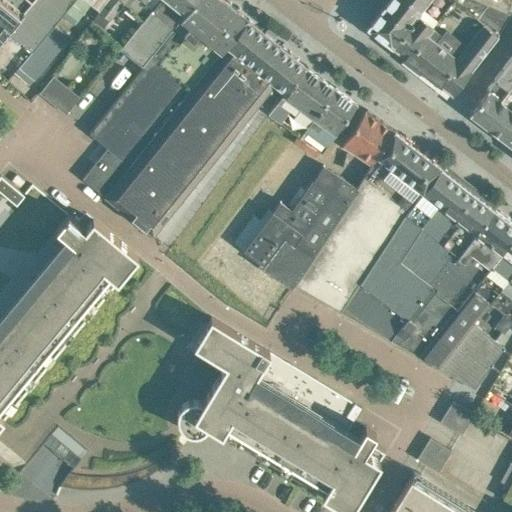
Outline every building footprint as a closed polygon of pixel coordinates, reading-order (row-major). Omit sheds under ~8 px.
[(0,0),(0,38),(7,31),(22,13),(6,0),(0,0)] [(6,0),(22,13),(33,0),(6,0)] [(33,0),(22,13),(7,31),(32,51),(38,43),(66,10),(73,0),(33,0)] [(73,0),(66,10),(77,20),(89,4),(98,11),(106,0),(73,0)] [(142,66),(194,0),(158,0),(144,19),(143,18),(119,48),(120,48),(68,115),(88,132),(89,132),(141,66),(142,66)] [(129,165),(248,18),(226,0),(194,0),(142,66),(141,66),(89,132),(88,132),(107,147),(129,165)] [(144,19),(158,0),(106,0),(98,11),(109,20),(122,3),(143,18),(144,19)] [(507,17),(511,7),(511,0),(387,0),(366,26),(391,45),(427,0),(480,0),(484,1),(481,7),(507,17)] [(498,33),(507,17),(481,7),(484,1),(480,0),(427,0),(391,45),(452,93),(498,33)] [(272,86),(275,81),(280,86),(285,90),(306,65),(301,61),(296,57),(248,18),(129,165),(107,147),(82,177),(153,234),(272,86)] [(34,80),(59,50),(43,37),(38,43),(32,51),(18,67),(34,80)] [(511,50),(469,106),(511,138),(511,50)] [(306,65),(285,90),(267,111),(271,114),(270,115),(297,135),(293,142),(294,142),(295,141),(309,121),(306,118),(331,83),(306,65)] [(315,155),(318,149),(321,151),(356,101),(335,86),(309,121),(295,141),(315,155)] [(371,164),(395,129),(366,109),(341,143),(371,164)] [(403,215),(441,165),(395,129),(371,164),(355,187),(358,189),(295,284),(341,310),(403,215)] [(392,340),(495,207),(441,165),(403,215),(341,310),(392,340)] [(259,229),(244,248),(260,261),(257,264),(291,287),(294,283),(295,284),(358,189),(355,187),(324,166),(314,180),(312,179),(292,209),(280,201),(265,221),(259,229)] [(0,440),(26,462),(58,423),(89,449),(75,466),(82,466),(93,468),(103,469),(124,467),(135,464),(154,455),(163,450),(172,443),(177,438),(186,430),(187,430),(190,431),(194,432),(198,431),(202,430),(204,428),(206,426),(208,424),(350,510),(380,460),(385,453),(369,444),(376,432),(365,425),(358,437),(358,438),(368,445),(383,453),(379,460),(343,437),(347,430),(361,408),(362,407),(270,351),(227,325),(211,315),(138,255),(93,218),(86,211),(40,173),(32,183),(24,192),(15,203),(0,190),(0,440)] [(420,356),(511,237),(511,220),(495,207),(392,340),(420,356)] [(497,291),(511,272),(511,237),(420,356),(438,366),(474,322),(490,301),(497,291)] [(511,272),(497,291),(490,301),(504,312),(495,325),(504,332),(511,321),(511,272)] [(474,322),(438,366),(474,387),(504,346),(474,322)] [(461,434),(474,412),(453,399),(440,420),(461,434)] [(417,457),(438,471),(451,449),(430,436),(417,457)] [(511,511),(511,479),(502,497),(511,502),(511,511),(480,511),(477,510),(475,511),(468,511),(411,476),(388,511),(511,511)]
